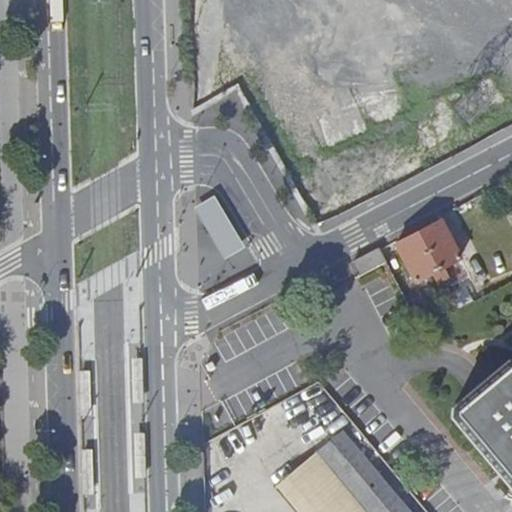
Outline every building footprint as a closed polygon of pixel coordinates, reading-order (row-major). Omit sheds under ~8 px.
[(236,235),(213,197),(194,209),(216,247),(236,235)] [(462,260),(442,223),(421,234),(446,281),(453,277),(447,267),(462,260)] [(446,281),(421,234),(399,246),(418,282),(433,273),(440,285),(446,281)] [(243,249),(236,235),(216,247),(224,260),(243,249)] [(388,260),(382,248),(357,261),(363,273),(388,260)] [(475,282),(454,292),(461,306),(482,295),(475,282)] [(146,404),(144,359),(131,360),(131,404),(146,404)] [(511,361),(510,361),(456,406),(455,415),(511,481),(511,361)] [(89,371),(76,371),(78,416),(91,416),(89,371)] [(133,434),(134,480),(148,479),(147,433),(133,434)] [(323,453),(372,511),(412,511),(347,433),(323,453)] [(78,451),(79,496),(93,496),(92,451),(78,451)] [(296,511),(372,511),(323,453),(278,490),(296,511)]
